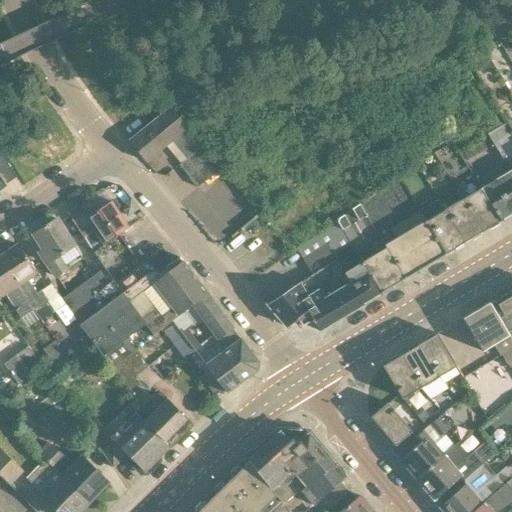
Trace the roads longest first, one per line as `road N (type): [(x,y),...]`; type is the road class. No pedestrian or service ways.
road 1 (residential): [(299,380),(110,153)]
road 2 (tertiary): [(299,380),(511,254)]
road 3 (tertiary): [(154,511),(254,412),(299,380)]
road 4 (residential): [(110,153),(13,0)]
road 5 (residential): [(407,511),(299,380)]
road 6 (residential): [(0,230),(110,153)]
